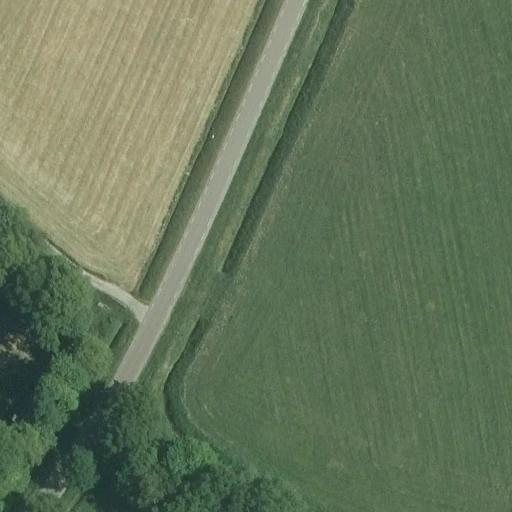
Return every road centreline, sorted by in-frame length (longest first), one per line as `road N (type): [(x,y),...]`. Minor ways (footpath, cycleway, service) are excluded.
road 1 (tertiary): [(36,511),(155,322),(292,0)]
road 2 (track): [(155,322),(0,194)]
